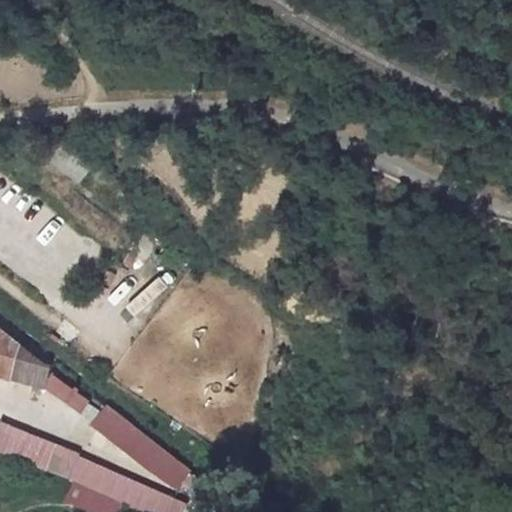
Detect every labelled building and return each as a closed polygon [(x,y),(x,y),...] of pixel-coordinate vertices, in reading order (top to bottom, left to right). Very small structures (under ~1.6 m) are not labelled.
[(85,181),(95,164),(82,157),(72,173),(85,181)] [(0,329),(0,378),(8,382),(23,351),(11,338),(0,329)] [(26,363),(20,380),(46,387),(71,404),(81,412),(88,400),(73,387),(52,369),(26,363)] [(108,406),(96,422),(177,488),(191,472),(108,406)] [(4,424),(0,436),(0,452),(74,484),(68,498),(96,511),(123,511),(128,503),(146,511),(185,511),(191,501),(84,461),(80,454),(4,424)]
